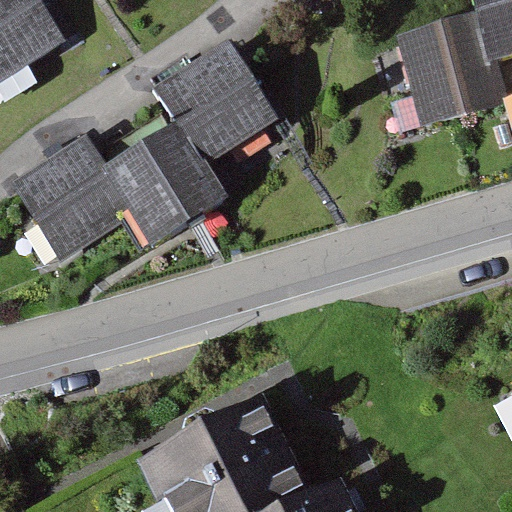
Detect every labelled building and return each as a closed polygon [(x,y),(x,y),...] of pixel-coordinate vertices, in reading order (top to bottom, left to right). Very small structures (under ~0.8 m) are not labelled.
[(0,0),(0,82),(64,41),(37,0),(0,0)] [(390,33),(418,134),(511,107),(511,98),(502,63),(511,60),(511,0),(473,0),(476,9),(390,33)] [(229,43),(158,89),(179,121),(206,163),(277,117),(229,43)] [(206,163),(179,121),(104,167),(133,215),(153,246),(228,199),(206,163)] [(133,215),(104,167),(85,136),(14,181),(63,259),(133,215)] [(181,434),(140,456),(170,511),(355,511),(340,483),(313,497),(261,396),(216,419),(203,417),(186,425),(181,434)]
